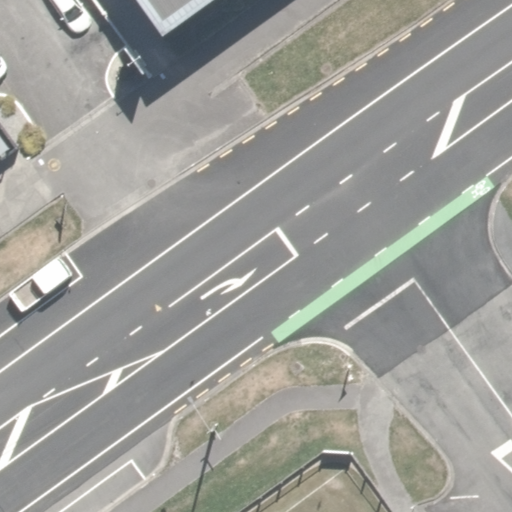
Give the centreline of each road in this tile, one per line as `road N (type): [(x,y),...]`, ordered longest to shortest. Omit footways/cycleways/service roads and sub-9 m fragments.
road 1 (primary): [(0,445),(74,392),(164,348),(364,205)]
road 2 (residential): [(364,205),(511,412)]
road 3 (primary): [(364,205),(442,127),(511,78)]
